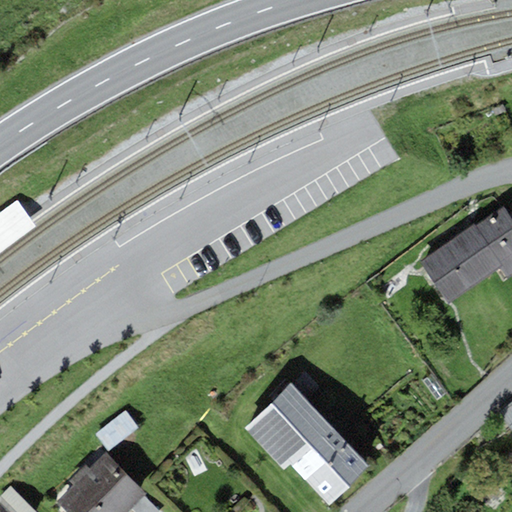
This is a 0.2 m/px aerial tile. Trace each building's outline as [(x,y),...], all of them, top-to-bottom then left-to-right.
[(0,250),(19,236),(35,225),(17,200),(0,211),(0,250)] [(511,218),(503,205),(473,226),(501,267),(508,277),(511,274),(511,218)] [(448,302),(501,267),(473,226),(420,261),(448,302)] [(284,469),(291,463),(331,425),(291,382),(244,426),(284,469)] [(511,405),(501,414),(511,427),(511,405)] [(369,464),(331,425),(291,463),(328,502),(369,464)] [(86,464),(77,473),(116,511),(126,511),(131,508),(135,511),(160,511),(143,495),(145,493),(106,453),(90,468),(86,464)] [(66,511),(116,511),(77,473),(70,480),(74,484),(56,502),(66,511)]
